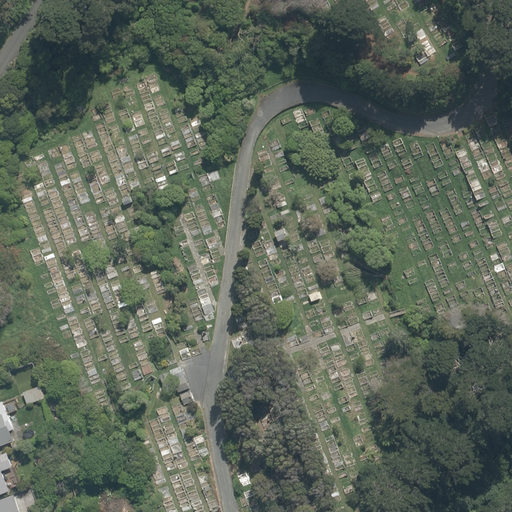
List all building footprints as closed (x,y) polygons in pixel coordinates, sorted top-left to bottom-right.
[(279,242),(289,239),(286,230),(276,233),(279,242)] [(171,371),(179,393),(191,389),(182,367),(171,371)] [(159,377),(163,386),(174,382),(170,372),(159,377)] [(24,393),(28,405),(46,399),(42,387),(24,393)] [(181,395),(185,406),(195,402),(191,392),(181,395)] [(0,453),(0,452),(0,447),(15,442),(11,431),(16,430),(9,411),(0,414),(0,453)] [(0,495),(11,492),(4,471),(14,468),(9,454),(0,457),(0,495)] [(0,501),(0,511),(22,511),(16,495),(0,501)]
